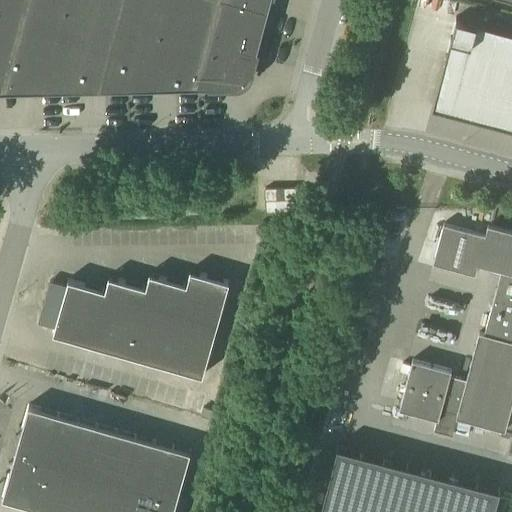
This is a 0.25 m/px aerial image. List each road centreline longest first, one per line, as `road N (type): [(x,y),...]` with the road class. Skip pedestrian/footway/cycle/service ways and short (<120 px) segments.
road 1 (residential): [(37,151),(296,145)]
road 2 (residential): [(296,145),(414,149),(511,175)]
road 3 (residential): [(335,0),(296,145)]
road 4 (residential): [(37,151),(0,289)]
